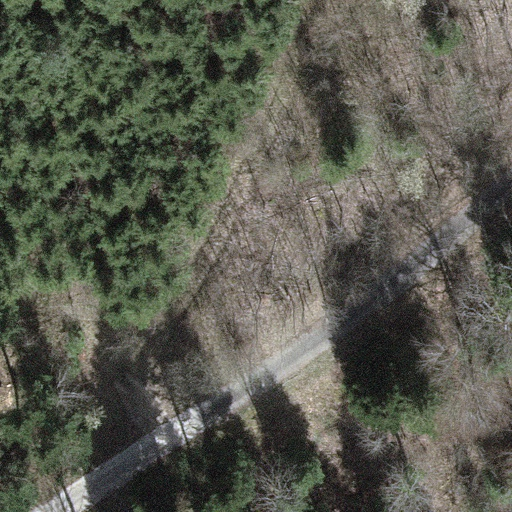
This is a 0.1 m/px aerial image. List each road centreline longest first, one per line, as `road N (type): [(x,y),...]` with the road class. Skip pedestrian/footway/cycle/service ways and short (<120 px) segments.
road 1 (track): [(60,511),(392,291),(511,183)]
road 2 (track): [(297,0),(276,94),(163,319),(142,382),(137,467)]
